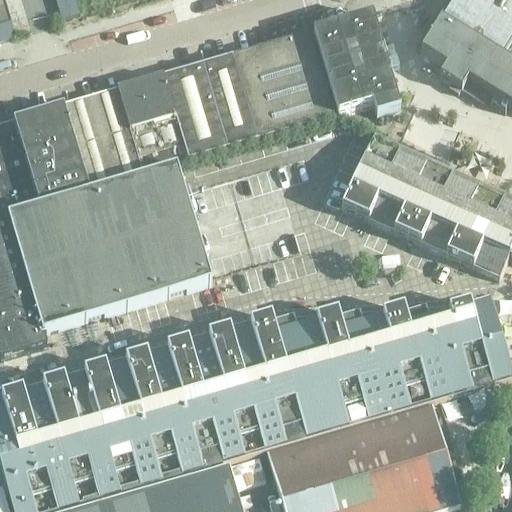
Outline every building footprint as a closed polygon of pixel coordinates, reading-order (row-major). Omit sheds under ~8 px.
[(0,0),(0,44),(11,42),(0,5),(0,0)] [(511,0),(455,0),(440,23),(502,61),(511,44),(511,0)] [(313,38),(338,121),(373,110),(376,122),(400,115),(372,21),(313,38)] [(511,67),(502,61),(440,23),(421,55),(447,72),(442,81),(462,94),(469,83),(511,109),(511,67)] [(334,122),(309,37),(232,60),(257,144),(334,122)] [(257,144),(232,60),(202,69),(227,153),(257,144)] [(227,153),(202,69),(163,80),(188,165),(227,153)] [(188,165),(163,80),(117,94),(142,178),(188,165)] [(142,178),(117,94),(64,109),(88,194),(142,178)] [(88,194),(64,109),(0,128),(0,219),(0,220),(8,217),(88,194)] [(394,238),(427,164),(374,141),(341,214),(394,238)] [(447,261),(480,188),(427,164),(394,238),(447,261)] [(211,289),(176,172),(9,221),(8,217),(0,220),(0,219),(0,364),(47,351),(43,338),(211,289)] [(509,263),(511,257),(511,202),(480,188),(447,261),(499,285),(508,263),(509,263)] [(511,384),(511,377),(490,302),(449,314),(473,396),(511,384)] [(473,396),(449,314),(448,314),(427,316),(426,311),(405,317),(403,313),(383,318),(412,414),(473,396)] [(412,414),(383,318),(381,319),(361,321),(359,316),(339,322),(337,317),(318,323),(350,433),(412,414)] [(350,433),(318,323),(315,324),(295,325),(293,320),(273,326),(271,321),(247,328),(284,452),(350,433)] [(284,452),(247,328),(0,401),(0,473),(11,511),(80,511),(84,511),(83,507),(181,478),(182,482),(284,452)] [(452,511),(461,509),(432,411),(266,459),(281,511),(452,511)] [(240,511),(229,472),(93,511),(240,511)]
